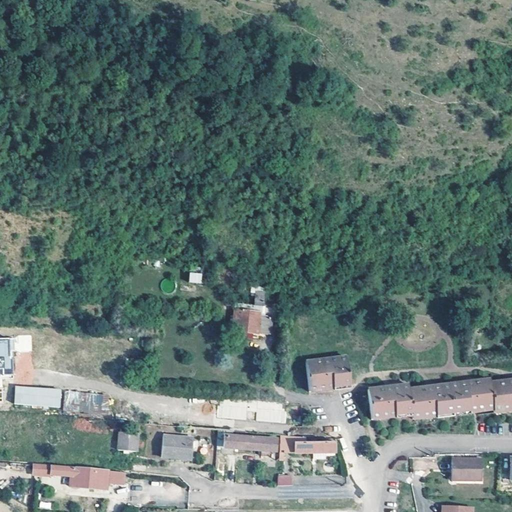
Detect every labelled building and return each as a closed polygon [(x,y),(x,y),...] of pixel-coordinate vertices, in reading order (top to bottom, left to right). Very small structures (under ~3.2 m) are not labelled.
[(189,273),(189,283),(201,283),(201,273),(189,273)] [(164,279),(160,288),(170,293),(175,284),(164,279)] [(260,290),(251,290),(250,304),(260,304),(260,290)] [(240,313),(230,313),(229,329),(265,332),(267,316),(254,315),(240,313)] [(0,373),(15,372),(13,337),(0,337),(0,373)] [(307,391),(341,387),(349,387),(346,356),(333,358),(304,361),(307,391)] [(493,410),(490,383),(490,379),(408,389),(411,414),(411,419),(493,410)] [(494,413),(511,410),(511,380),(490,383),(493,410),(494,413)] [(369,419),(411,414),(408,389),(407,384),(366,389),(369,419)] [(15,385),(13,404),(60,408),(62,389),(15,385)] [(107,416),(110,395),(65,389),(62,409),(107,416)] [(284,423),(286,402),(224,398),(223,402),(217,401),(216,417),(246,419),(247,410),(256,411),(255,421),(284,423)] [(206,408),(147,403),(146,424),(176,426),(176,420),(204,423),(206,408)] [(135,434),(117,434),(116,449),(134,450),(135,434)] [(274,439),(222,435),(221,446),(259,449),(259,454),(267,455),(267,450),(274,450),(274,439)] [(300,437),(280,435),(281,451),(333,452),(333,442),(301,442),(301,437),(300,437)] [(189,437),(159,436),(159,457),(189,458),(189,437)] [(478,479),(478,477),(478,462),(464,461),(464,457),(450,457),(450,476),(450,479),(478,480),(478,479)] [(106,471),(49,466),(48,474),(68,476),(68,486),(102,489),(105,487),(105,480),(120,481),(121,472),(106,471)] [(289,475),(276,475),(275,484),(289,484),(289,475)] [(143,503),(144,495),(127,493),(126,501),(143,503)]
